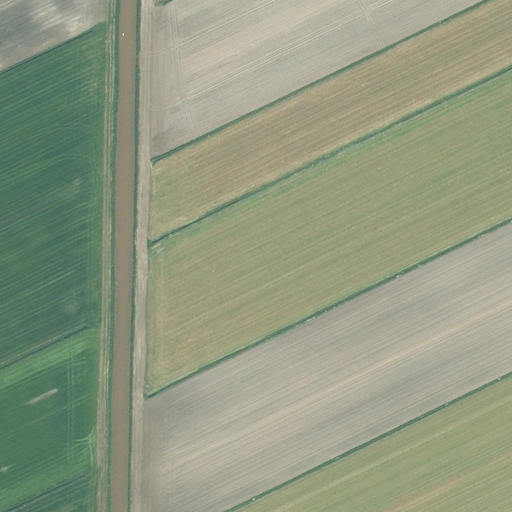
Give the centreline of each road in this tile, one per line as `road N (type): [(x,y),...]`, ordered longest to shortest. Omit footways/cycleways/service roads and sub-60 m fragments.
road 1 (track): [(100,511),(109,0)]
road 2 (track): [(146,166),(149,0)]
